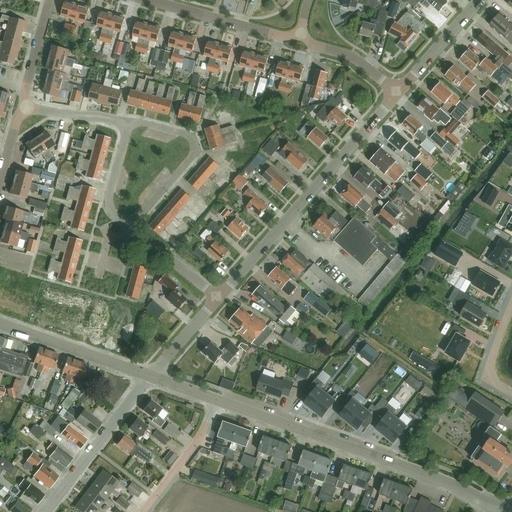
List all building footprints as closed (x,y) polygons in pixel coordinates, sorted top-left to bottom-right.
[(344,0),(343,7),(356,10),(357,4),(366,6),(369,7),(371,9),(379,5),(373,0),(344,0)] [(440,11),(448,2),(445,0),(427,0),(427,1),(433,7),(433,6),(440,11)] [(65,1),(61,16),(73,19),(77,4),(65,1)] [(393,1),(388,16),(396,19),(401,4),(393,1)] [(77,4),(73,19),(85,23),(89,8),(77,4)] [(380,36),(387,13),(386,12),(387,11),(380,5),(374,8),(379,10),(376,20),(371,19),(370,24),(363,22),(360,34),(372,38),(373,34),(380,36)] [(101,11),(96,26),(103,27),(101,34),(107,36),(113,14),(101,11)] [(425,26),(408,11),(396,23),(395,22),(388,33),(401,40),(400,41),(401,42),(399,44),(398,47),(402,50),(405,49),(407,47),(408,48),(419,35),(419,34),(425,26)] [(511,33),(511,23),(500,13),(495,19),(511,33)] [(113,14),(107,36),(113,37),(115,31),(121,33),(125,17),(113,14)] [(353,14),(344,19),(346,23),(355,18),(353,14)] [(2,15),(1,19),(9,21),(6,32),(21,36),(22,29),(24,29),(26,22),(2,15)] [(511,44),(511,33),(495,19),(494,20),(493,20),(491,22),(491,23),(490,25),(511,44)] [(137,21),(133,36),(139,37),(137,44),(143,45),(149,24),(137,21)] [(149,24),(143,45),(149,47),(151,41),(156,42),(157,42),(161,27),(149,24)] [(173,31),(169,46),(175,47),(173,54),(179,56),(185,34),(173,31)] [(0,41),(0,46),(18,51),(20,43),(19,43),(21,36),(6,32),(3,43),(0,41)] [(509,55),(483,33),(482,34),(480,35),(478,37),(478,39),(477,40),(493,54),(494,52),(500,57),(498,58),(497,57),(493,61),(510,76),(510,75),(511,76),(511,69),(503,62),(509,55)] [(185,34),(179,56),(185,57),(187,51),(193,52),(197,37),(185,34)] [(208,40),(204,55),(210,57),(209,64),(214,65),(216,59),(220,44),(208,40)] [(117,42),(114,53),(120,55),(123,44),(117,42)] [(128,57),(131,46),(123,44),(120,55),(126,57),(128,57)] [(220,44),(216,59),(228,62),(233,47),(220,44)] [(0,46),(0,50),(1,51),(0,52),(0,61),(12,65),(14,58),(16,59),(18,51),(0,46)] [(74,65),(75,61),(67,59),(69,51),(52,46),(49,58),(74,65)] [(151,60),(150,65),(156,67),(158,61),(161,50),(155,48),(151,60)] [(156,67),(156,68),(165,71),(167,64),(170,52),(161,50),(158,61),(156,67)] [(244,50),(240,66),(246,67),(252,69),(256,53),(244,50)] [(383,60),(388,62),(392,51),(386,50),(383,60)] [(496,80),(502,72),(486,58),(483,61),(476,55),(475,56),(468,50),(465,54),(463,54),(461,57),(461,58),(460,60),(473,71),(476,67),(483,73),(485,70),(496,80)] [(252,69),(250,75),(256,77),(258,70),(264,72),(268,57),(256,53),(252,69)] [(123,70),(123,69),(125,63),(126,57),(120,55),(117,69),(123,70)] [(177,63),(176,67),(182,69),(184,59),(185,57),(179,56),(177,63)] [(73,69),(74,65),(49,58),(46,69),(49,70),(63,74),(65,66),(73,69)] [(187,71),(187,73),(192,74),(196,62),(190,60),(187,71)] [(280,60),(275,75),(283,77),(281,84),(286,85),(288,79),(292,63),(280,60)] [(136,66),(125,63),(123,69),(134,72),(136,66)] [(292,63),(288,79),(300,82),(304,67),(292,63)] [(468,95),(476,86),(454,66),(453,67),(452,68),(450,70),(450,71),(446,76),(468,95)] [(66,75),(63,74),(49,70),(46,82),(71,88),(72,85),(64,83),(66,75)] [(316,70),(311,86),(306,84),(300,104),(308,106),(310,98),(318,101),(321,88),(323,89),(327,73),(316,70)] [(119,82),(127,84),(129,73),(121,71),(119,82)] [(197,73),(193,84),(201,86),(204,75),(197,73)] [(103,104),(110,80),(105,79),(103,86),(92,83),(88,98),(95,100),(95,102),(103,104)] [(118,106),(122,91),(111,89),(113,81),(110,80),(103,104),(110,106),(111,104),(118,106)] [(171,114),(178,87),(160,83),(160,82),(151,80),(149,92),(132,89),(129,104),(171,114)] [(70,92),(71,88),(46,82),(43,93),(60,98),(62,90),(70,92)] [(256,97),(263,99),(265,92),(267,84),(260,82),(256,97)] [(449,99),(457,107),(450,115),(459,122),(470,109),(440,83),(432,92),(445,104),(449,99)] [(0,103),(7,106),(10,94),(0,90),(0,103)] [(80,104),(83,92),(74,90),(71,101),(80,104)] [(250,103),(253,92),(247,90),(244,101),(250,103)] [(482,97),(494,107),(499,100),(487,90),(482,97)] [(183,102),(180,117),(202,122),(209,95),(192,91),(189,103),(183,102)] [(324,122),(328,117),(339,126),(347,117),(336,107),(340,103),(332,97),(317,115),(324,122)] [(467,101),(480,112),(482,110),(479,107),(480,106),(470,97),(467,101)] [(440,109),(439,110),(426,98),(418,107),(426,114),(424,116),(430,120),(432,118),(438,124),(440,122),(445,126),(451,119),(440,109)] [(303,109),(309,115),(316,107),(314,105),(303,109)] [(429,153),(436,145),(419,131),(423,126),(411,115),(402,124),(423,142),(420,145),(429,153)] [(446,129),(452,135),(460,125),(454,120),(446,129)] [(320,147),(328,138),(316,128),(309,122),(304,126),(311,133),(308,137),(320,147)] [(220,124),(206,128),(213,149),(227,144),(225,139),(239,135),(236,124),(222,129),(220,124)] [(387,132),(391,136),(396,131),(392,127),(387,132)] [(452,135),(446,129),(445,128),(440,134),(455,147),(460,141),(452,135)] [(48,150),(55,146),(46,131),(36,138),(49,159),(53,157),(48,150)] [(421,153),(409,142),(396,131),(389,140),(401,151),(403,149),(416,160),(421,153)] [(431,138),(442,148),(448,142),(436,132),(431,138)] [(65,149),(69,135),(62,133),(58,147),(65,149)] [(102,180),(112,137),(98,134),(89,177),(102,180)] [(85,141),(79,139),(77,146),(92,150),(95,137),(86,135),(85,141)] [(46,162),(49,159),(36,138),(25,145),(35,159),(42,155),(46,162)] [(271,157),(280,147),(272,140),(263,149),(271,157)] [(442,148),(451,156),(456,150),(448,142),(442,148)] [(300,170),(308,161),(288,143),(283,149),(279,154),(294,167),(295,166),(300,170)] [(375,155),(401,177),(405,172),(395,163),(396,162),(390,156),(389,156),(381,149),(375,155)] [(488,149),(483,156),(488,160),(493,153),(488,149)] [(268,160),(259,153),(245,171),(250,175),(255,169),(259,171),(268,160)] [(503,163),(511,169),(511,167),(511,155),(509,154),(503,163)] [(85,169),(89,158),(81,155),(77,167),(85,169)] [(396,182),(401,177),(375,155),(370,161),(379,168),(378,169),(385,175),(386,173),(396,182)] [(211,157),(189,181),(200,190),(222,166),(211,157)] [(57,169),(52,163),(49,165),(47,172),(55,174),(57,169)] [(426,180),(432,173),(421,164),(415,171),(426,180)] [(280,192),(288,183),(270,167),(262,176),(280,192)] [(363,168),(359,172),(355,177),(367,188),(369,186),(383,198),(391,189),(385,184),(383,186),(375,180),(376,179),(363,168)] [(13,182),(38,189),(39,185),(30,183),(33,175),(16,170),(13,182)] [(51,183),(54,175),(41,171),(39,179),(51,183)] [(241,190),(248,182),(239,174),(232,182),(241,190)] [(411,181),(422,191),(428,184),(417,174),(411,181)] [(37,193),(38,189),(13,182),(10,194),(26,198),(28,191),(37,193)] [(96,188),(71,183),(68,197),(79,199),(76,212),(73,212),(71,220),(74,221),(72,227),(87,230),(96,188)] [(366,213),(372,206),(363,198),(363,197),(349,185),(341,194),(355,207),(357,205),(366,213)] [(398,191),(410,202),(415,196),(403,186),(398,191)] [(490,187),(485,195),(494,200),(499,192),(490,187)] [(183,223),(176,218),(194,197),(183,188),(151,226),(168,240),(183,223)] [(259,217),(267,207),(261,201),(262,201),(256,196),(257,195),(249,188),(243,194),(251,201),(246,206),(259,217)] [(45,209),(47,203),(30,199),(28,205),(45,209)] [(383,208),(395,218),(401,212),(388,201),(383,208)] [(20,223),(20,222),(22,215),(30,217),(31,213),(6,206),(3,218),(6,219),(20,223)] [(64,207),(63,219),(71,220),(72,207),(64,207)] [(382,207),(375,215),(389,227),(396,220),(382,207)] [(240,238),(249,228),(236,217),(236,218),(230,213),(231,213),(226,208),(220,215),(225,219),(227,218),(232,222),(227,227),(240,238)] [(364,266),(371,257),(378,250),(391,262),(358,301),(367,309),(407,262),(398,254),(397,255),(354,218),(350,223),(336,212),(332,216),(330,218),(325,214),(324,215),(323,213),(317,220),(319,221),(314,226),(328,238),(329,236),(346,251),(347,251),(364,266)] [(475,218),(466,213),(461,221),(470,226),(475,218)] [(511,217),(509,223),(502,219),(499,225),(506,229),(505,229),(511,232),(511,217)] [(23,223),(20,222),(20,223),(6,219),(3,231),(28,237),(29,234),(21,231),(23,223)] [(207,226),(217,234),(222,229),(212,221),(207,226)] [(207,229),(200,236),(205,241),(211,246),(207,250),(220,261),(229,251),(216,240),(216,241),(210,235),(211,233),(207,229)] [(27,241),(28,237),(3,231),(0,241),(0,242),(16,247),(19,239),(27,241)] [(68,235),(64,252),(66,253),(60,279),(74,282),(84,239),(68,235)] [(62,251),(66,239),(59,237),(55,249),(62,251)] [(33,253),(37,241),(29,239),(26,251),(33,253)] [(464,252),(443,239),(434,254),(455,266),(464,252)] [(511,245),(500,239),(488,260),(503,269),(511,254),(511,245)] [(367,311),(314,264),(313,265),(296,250),(290,257),(288,255),(287,256),(286,256),(283,259),(283,260),(282,261),(292,269),(288,273),(298,281),(300,279),(319,297),(323,292),(357,322),(367,311)] [(58,272),(60,259),(52,258),(49,271),(58,272)] [(141,299),(150,267),(137,263),(128,295),(141,299)] [(430,272),(433,267),(428,264),(425,269),(430,272)] [(288,295),(295,288),(288,281),(289,279),(276,268),(269,276),(277,282),(276,284),(288,295)] [(178,309),(187,299),(176,289),(178,286),(168,277),(169,276),(164,271),(156,280),(162,285),(163,284),(173,292),(167,299),(178,309)] [(472,285),(492,296),(499,282),(480,271),(472,285)] [(45,293),(50,294),(54,283),(49,281),(45,293)] [(283,307),(273,298),(260,286),(253,295),(260,301),(260,303),(284,324),(296,311),(287,303),(283,307)] [(39,316),(44,304),(33,300),(35,295),(28,293),(26,298),(6,291),(1,304),(11,308),(11,310),(28,316),(29,312),(39,316)] [(461,291),(453,304),(464,310),(461,316),(480,327),(480,326),(481,326),(484,321),(483,321),(487,315),(468,304),(471,297),(461,291)] [(155,316),(162,308),(154,300),(147,309),(155,316)] [(302,303),(299,309),(308,313),(311,307),(302,303)] [(41,319),(70,329),(70,328),(80,331),(85,319),(47,305),(41,319)] [(252,344),(267,327),(253,314),(251,317),(241,308),(230,321),(239,329),(238,332),(252,344)] [(349,319),(341,331),(348,336),(356,324),(349,319)] [(466,332),(455,325),(449,336),(454,339),(446,353),(460,361),(468,347),(471,342),(463,338),(466,332)] [(296,336),(287,331),(283,337),(292,343),(296,336)] [(0,371),(21,378),(29,356),(5,348),(8,340),(0,337),(0,371)] [(235,356),(241,350),(230,341),(222,351),(212,342),(203,352),(215,363),(220,357),(228,364),(235,356)] [(239,346),(246,352),(249,346),(242,343),(239,346)] [(38,347),(33,362),(39,363),(36,370),(41,372),(48,351),(38,347)] [(48,351),(41,372),(46,374),(48,367),(53,369),(58,355),(48,351)] [(313,365),(319,369),(327,358),(321,353),(313,365)] [(423,359),(413,353),(410,358),(420,364),(423,359)] [(231,367),(238,359),(235,356),(228,364),(231,367)] [(67,358),(62,372),(67,374),(64,381),(69,382),(77,361),(67,358)] [(28,361),(23,375),(23,376),(27,377),(29,378),(34,363),(28,361)] [(77,361),(69,382),(74,384),(77,377),(82,379),(87,365),(77,361)] [(303,368),(300,375),(306,377),(309,370),(303,368)] [(288,396),(293,382),(284,379),(282,382),(262,375),(257,390),(280,398),(281,394),(288,396)] [(32,378),(29,387),(35,389),(38,380),(32,378)] [(314,391),(304,403),(313,410),(327,394),(321,390),(325,385),(317,378),(309,388),(314,391)] [(57,395),(59,389),(52,386),(50,393),(57,395)] [(460,390),(455,386),(448,397),(490,426),(494,428),(504,413),(475,392),(471,397),(466,394),(467,391),(461,387),(460,390)] [(67,410),(73,402),(80,392),(74,388),(61,405),(67,410)] [(349,404),(340,416),(349,423),(362,406),(353,399),(356,395),(352,391),(345,400),(349,404)] [(327,394),(313,410),(322,418),(339,397),(336,393),(332,398),(327,394)] [(165,422),(163,420),(157,415),(161,409),(151,401),(143,411),(154,419),(152,421),(160,428),(165,422)] [(362,406),(349,423),(358,430),(371,414),(375,418),(381,411),(372,404),(367,411),(362,406)] [(385,416),(375,428),(385,436),(398,419),(393,415),(396,410),(388,404),(381,413),(385,416)] [(428,410),(423,406),(415,415),(420,419),(428,410)] [(69,410),(64,416),(72,422),(75,418),(73,416),(75,414),(69,410)] [(93,433),(101,423),(85,410),(76,420),(93,433)] [(164,445),(169,440),(149,424),(147,427),(137,419),(129,429),(140,437),(145,430),(164,445)] [(398,419),(385,436),(394,443),(407,427),(398,419)] [(52,436),(57,430),(44,420),(40,425),(43,427),(42,428),(52,436)] [(233,441),(238,427),(223,422),(220,430),(221,430),(213,452),(222,455),(225,447),(223,447),(226,439),(233,441)] [(175,439),(181,432),(169,423),(163,430),(175,439)] [(80,449),(87,439),(68,424),(60,434),(80,449)] [(29,431),(40,440),(45,433),(34,425),(29,431)] [(476,449),(471,457),(499,476),(507,464),(510,466),(511,463),(511,454),(500,446),(499,445),(501,442),(498,440),(502,434),(494,428),(490,426),(484,435),(486,436),(477,448),(476,447),(475,448),(476,449)] [(238,427),(233,441),(246,446),(248,440),(249,440),(252,432),(238,427)] [(149,463),(153,458),(124,436),(117,445),(132,457),(135,453),(149,463)] [(273,456),(278,441),(264,436),(261,445),(262,445),(260,451),(273,456)] [(290,454),(293,446),(278,441),(273,456),(287,461),(289,454),(290,454)] [(65,467),(72,458),(57,446),(57,447),(51,443),(47,448),(52,453),(49,457),(55,461),(57,461),(65,467)] [(230,449),(227,457),(233,459),(235,451),(230,449)] [(177,456),(170,450),(163,459),(170,465),(177,456)] [(306,467),(313,470),(318,455),(304,450),(301,459),(302,459),(300,465),(293,463),(289,473),(285,484),(293,487),(297,474),(303,476),(306,467)] [(35,467),(41,459),(32,452),(26,460),(35,467)] [(247,466),(250,456),(244,454),(240,464),(247,466)] [(325,502),(334,476),(327,474),(329,469),(330,469),(333,461),(318,455),(313,470),(310,478),(316,480),(324,483),(318,499),(325,502)] [(250,456),(247,466),(252,468),(256,458),(250,456)] [(289,473),(293,463),(287,461),(283,471),(289,473)] [(7,470),(18,478),(24,470),(14,462),(7,470)] [(266,476),(270,463),(265,462),(259,478),(258,484),(263,486),(264,480),(265,480),(266,476)] [(272,473),(275,465),(270,463),(266,476),(270,477),(271,473),(272,473)] [(49,488),(59,476),(43,464),(33,476),(49,488)] [(354,484),(359,470),(343,464),(340,473),(341,473),(339,478),(334,476),(325,502),(331,504),(337,488),(343,490),(346,481),(354,484)] [(103,469),(96,478),(112,491),(114,489),(117,484),(124,489),(128,484),(121,479),(119,481),(103,469)] [(196,470),(193,478),(207,483),(210,475),(196,470)] [(359,470),(354,484),(359,486),(366,489),(369,482),(369,483),(372,474),(359,470)] [(310,478),(305,476),(302,484),(307,486),(310,478)] [(96,478),(89,488),(105,500),(107,498),(110,493),(117,498),(121,494),(114,489),(112,491),(96,478)] [(310,478),(307,486),(313,488),(316,480),(310,478)] [(37,504),(44,495),(23,479),(18,485),(25,490),(23,493),(24,494),(25,496),(27,497),(29,497),(37,504)] [(394,498),(399,484),(385,479),(382,487),(383,487),(380,493),(394,498)] [(143,490),(132,482),(127,489),(138,497),(143,490)] [(414,511),(420,501),(411,497),(414,489),(399,484),(394,498),(407,503),(404,511),(405,511),(404,511),(414,511)] [(89,488),(82,497),(98,509),(99,507),(103,502),(110,507),(114,503),(107,498),(105,500),(89,488)] [(348,500),(351,492),(346,490),(343,498),(348,500)] [(12,511),(30,511),(10,496),(5,502),(11,507),(9,510),(12,511)] [(130,504),(120,496),(115,502),(125,510),(130,504)] [(82,497),(74,507),(81,511),(95,511),(96,511),(97,511),(106,511),(99,507),(98,509),(82,497)] [(365,497),(361,506),(368,508),(371,499),(365,497)] [(420,501),(414,511),(442,511),(443,511),(430,504),(432,502),(422,497),(420,501)] [(371,499),(368,508),(374,511),(378,501),(371,499)]
